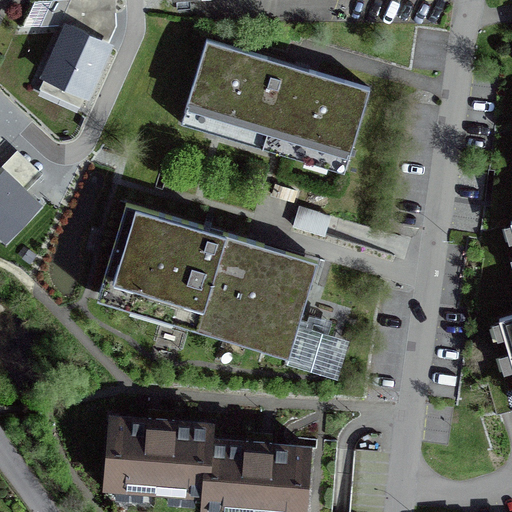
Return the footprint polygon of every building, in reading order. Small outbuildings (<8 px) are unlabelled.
[(89,94),(113,40),(64,17),(39,72),(45,75),(39,87),(80,105),(86,93),(89,94)] [(372,82),(206,32),(179,121),(345,171),(372,82)] [(0,232),(7,239),(43,200),(29,187),(43,171),(17,148),(0,166),(0,232)] [(126,197),(96,295),(288,354),(285,361),(338,378),(350,339),(298,323),(318,256),(248,234),(211,223),(205,221),(188,216),(126,197)] [(324,235),(332,213),(300,203),(293,224),(324,235)] [(511,220),(511,222),(511,314),(500,318),(504,334),(511,359),(511,220)] [(37,253),(29,248),(23,257),(32,263),(37,253)] [(164,412),(108,407),(102,485),(116,486),(115,494),(143,496),(143,488),(169,490),(168,504),(195,506),(196,492),(201,493),(200,507),(213,508),(212,511),(240,511),(240,510),(259,511),(307,511),(313,438),(258,434),(214,431),(216,415),(164,412)]
